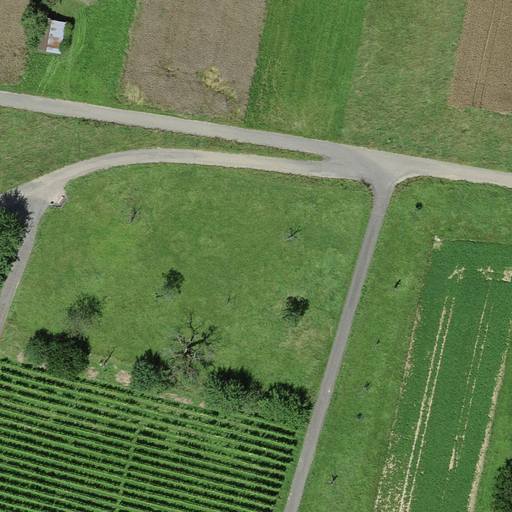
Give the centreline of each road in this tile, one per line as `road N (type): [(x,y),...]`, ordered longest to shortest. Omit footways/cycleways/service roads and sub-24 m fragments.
road 1 (track): [(0,101),(511,196)]
road 2 (track): [(297,511),(392,177)]
road 3 (track): [(37,189),(136,159),(297,161)]
road 4 (track): [(0,325),(37,189)]
